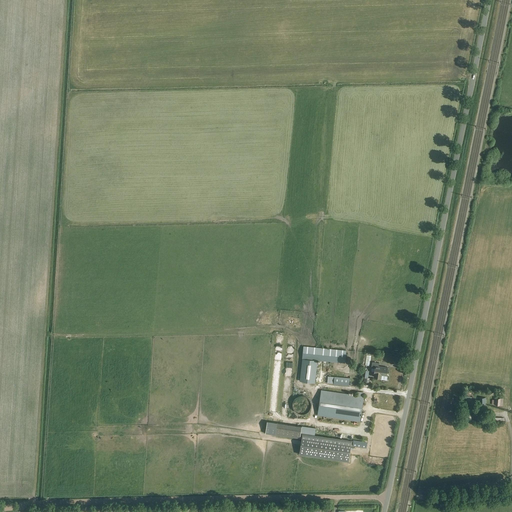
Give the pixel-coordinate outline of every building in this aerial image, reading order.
[(348,360),(349,352),(346,352),(346,350),(303,346),(300,382),(315,383),(317,361),(330,362),(329,376),(334,377),(333,384),(349,386),(351,363),(345,363),(345,359),(348,360)] [(386,375),(387,367),(378,366),(379,362),(372,361),(371,368),(374,368),(374,374),(374,377),(381,378),(381,379),(387,380),(387,375),(386,375)] [(321,390),(317,415),(360,421),(363,396),(321,390)] [(308,412),(311,408),(311,404),(310,400),(307,397),(303,396),(299,396),(295,398),(293,402),(293,406),(294,410),(297,413),(301,414),(305,414),(308,412)] [(269,422),(267,421),(267,424),(265,433),(271,434),(273,434),(275,435),(276,435),(291,437),(300,438),(302,427),(295,426),(278,423),(277,423),(269,422)] [(299,454),(348,461),(351,440),(302,433),(299,454)] [(366,448),(367,442),(353,440),(352,446),(366,448)]
